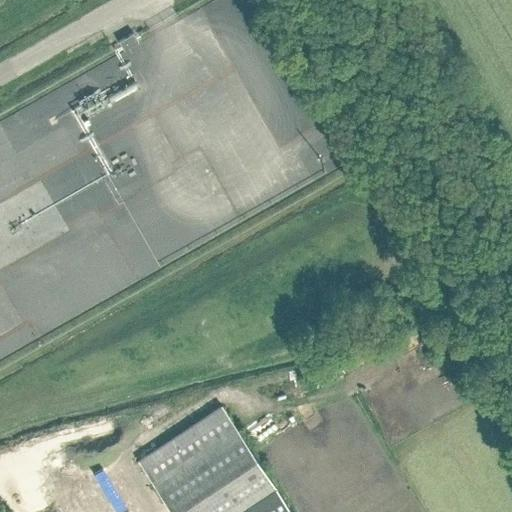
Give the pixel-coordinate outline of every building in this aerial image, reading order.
[(142,42),(134,28),(120,37),(128,50),(142,42)] [(0,204),(0,244),(10,263),(84,225),(70,197),(90,186),(90,176),(102,176),(102,163),(78,164),(83,161),(69,161),(64,150),(55,150),(55,137),(49,126),(49,136),(40,136),(30,142),(20,142),(21,165),(0,164),(0,190),(6,187),(33,187),(0,204)] [(431,340),(442,358),(464,346),(452,323),(438,331),(441,335),(431,340)] [(175,511),(291,511),(218,403),(139,456),(175,511)] [(124,511),(99,478),(81,492),(95,511),(124,511)]
